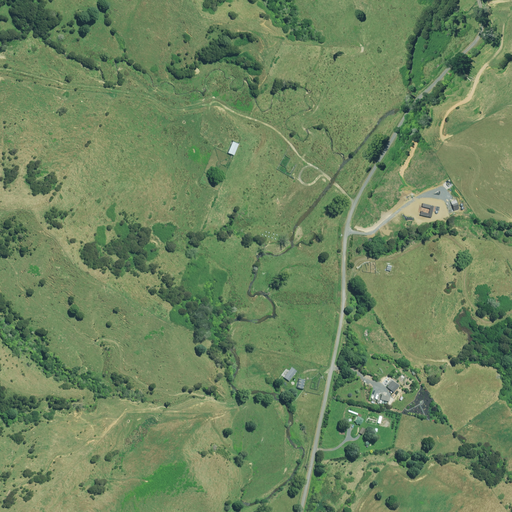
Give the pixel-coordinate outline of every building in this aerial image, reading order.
[(238,144),(232,142),(227,153),(233,155),(238,144)] [(292,375),(290,378),(289,377),(284,382),(287,385),(289,383),(291,385),(294,382),(292,380),(294,377),(292,375)] [(305,380),(299,379),(297,388),(303,389),(305,380)] [(399,387),(393,381),(387,387),(394,393),(399,387)] [(354,422),(356,423),(356,424),(357,425),(358,424),(360,425),(363,420),(357,417),(354,422)]
